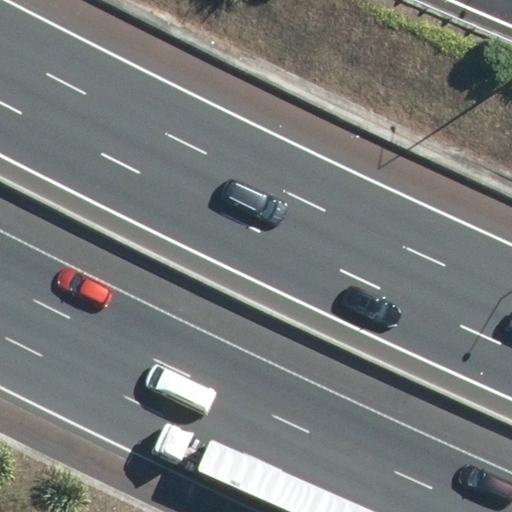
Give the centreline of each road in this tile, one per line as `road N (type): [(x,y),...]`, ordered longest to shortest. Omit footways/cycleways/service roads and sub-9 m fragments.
road 1 (motorway): [(0,120),(511,360)]
road 2 (motorway): [(487,511),(0,282)]
